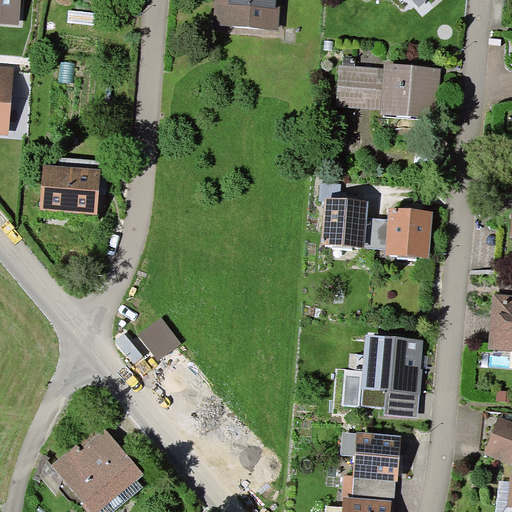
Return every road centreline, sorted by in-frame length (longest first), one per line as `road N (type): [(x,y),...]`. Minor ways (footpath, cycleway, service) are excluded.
road 1 (unclassified): [(432,511),(481,0)]
road 2 (residential): [(157,0),(138,236),(89,333)]
road 3 (residential): [(232,511),(89,333)]
road 4 (residential): [(89,333),(43,415),(12,511)]
road 5 (residential): [(89,333),(0,229)]
